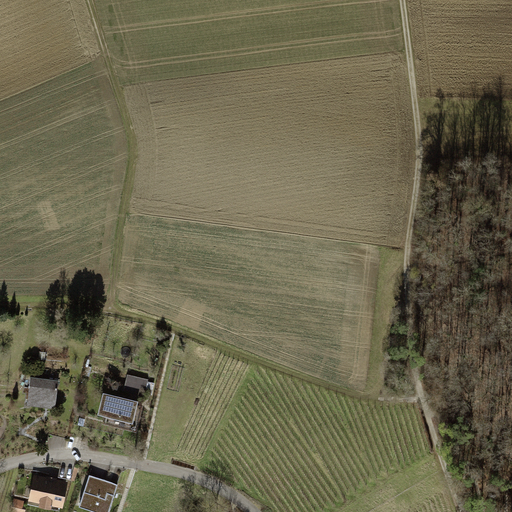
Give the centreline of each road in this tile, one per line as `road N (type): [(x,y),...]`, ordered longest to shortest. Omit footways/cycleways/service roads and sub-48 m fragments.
road 1 (track): [(403,0),(420,150),(409,262),(417,379),(462,511)]
road 2 (track): [(0,303),(112,304),(176,321),(363,396)]
road 3 (track): [(112,304),(130,147),(90,0)]
road 4 (residential): [(254,511),(206,482),(108,459),(57,455),(0,468)]
